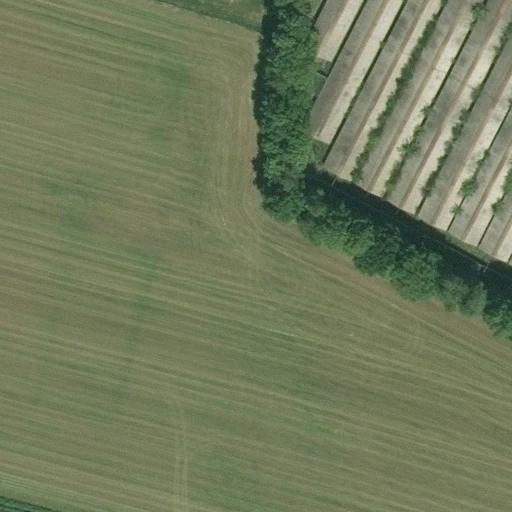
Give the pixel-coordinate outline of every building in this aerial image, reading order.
[(328,143),(401,0),(365,0),(300,129),(328,143)] [(326,0),(303,46),(331,60),(361,0),(326,0)] [(350,181),(441,0),(405,0),(321,166),(350,181)] [(381,197),(482,0),(446,0),(353,183),(381,197)] [(413,213),(511,19),(511,0),(486,0),(384,199),(413,213)] [(444,231),(511,97),(511,27),(416,216),(444,231)] [(475,246),(511,172),(511,102),(447,231),(475,246)] [(506,261),(511,249),(511,178),(477,247),(506,261)]
